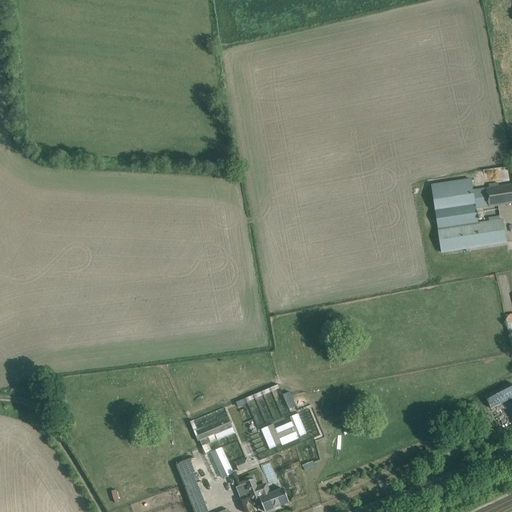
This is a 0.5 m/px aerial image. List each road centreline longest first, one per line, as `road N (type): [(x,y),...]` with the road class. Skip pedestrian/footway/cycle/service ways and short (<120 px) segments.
road 1 (track): [(100,511),(36,405),(0,397)]
road 2 (unclassified): [(362,511),(511,455)]
